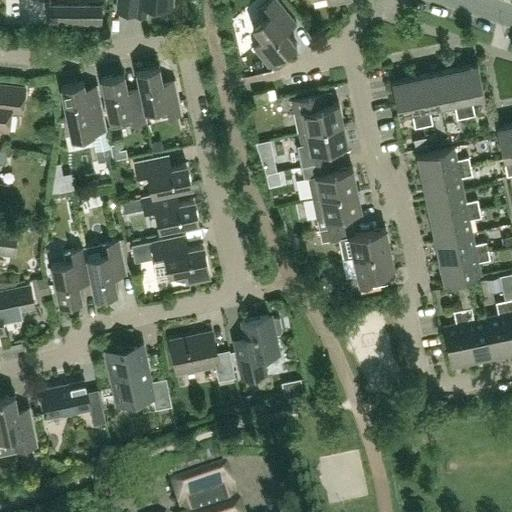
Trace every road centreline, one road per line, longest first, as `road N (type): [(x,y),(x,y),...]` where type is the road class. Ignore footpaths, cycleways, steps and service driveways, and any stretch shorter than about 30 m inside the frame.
road 1 (residential): [(0,369),(72,354),(87,323),(236,293),(183,38),(74,59),(0,51)]
road 2 (residential): [(511,372),(425,389),(404,301),(418,276),(398,187),(376,172),(345,33)]
